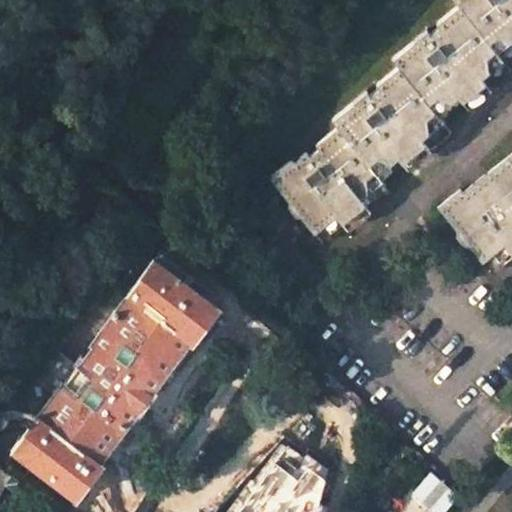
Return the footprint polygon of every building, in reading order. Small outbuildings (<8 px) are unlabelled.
[(511,0),(457,0),(458,2),(505,61),(511,55),(511,0)] [(438,22),(430,28),(427,25),(414,36),(414,38),(393,53),(399,62),(444,120),(511,69),(505,61),(458,2),(437,19),(438,22)] [(339,123),(385,182),(452,130),(444,120),(399,62),(377,80),(379,83),(369,91),(366,86),(353,98),(354,99),(332,114),(339,123)] [(307,146),(293,156),(292,155),(269,172),(321,239),(343,223),(346,225),(391,191),(385,182),(339,123),(316,141),(319,144),(311,150),(307,146)] [(511,166),(504,156),(482,173),(481,172),(460,187),(457,185),(434,203),(485,270),(508,253),(511,250),(511,166)] [(129,295),(188,340),(192,343),(219,307),(153,258),(151,262),(144,259),(142,258),(133,260),(129,263),(125,268),(123,272),(123,279),(123,282),(125,285),(130,290),(127,294),(129,295)] [(86,316),(59,353),(72,362),(116,302),(104,293),(86,316)] [(38,415),(11,450),(76,499),(102,463),(98,460),(188,340),(129,295),(77,365),(72,362),(59,353),(37,381),(55,395),(40,416),(38,415)] [(0,467),(0,499),(7,488),(22,498),(28,489),(0,467)]
